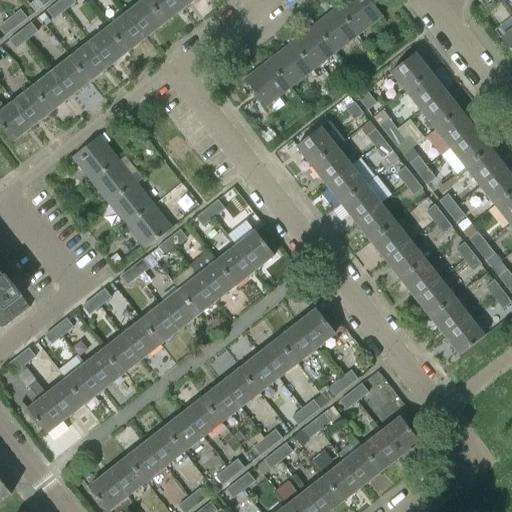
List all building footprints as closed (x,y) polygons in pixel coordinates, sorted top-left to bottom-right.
[(61,0),(58,3),(65,12),(76,3),(73,0),(61,0)] [(146,38),(165,23),(147,0),(145,0),(128,14),(146,38)] [(177,0),(147,0),(165,23),(184,9),(177,0)] [(177,0),(184,9),(195,0),(177,0)] [(370,0),(348,0),(338,8),(359,35),(383,16),(370,0)] [(58,3),(48,11),(54,20),(65,12),(58,3)] [(338,8),(315,26),(336,53),(359,35),(338,8)] [(10,19),(17,28),(27,20),(21,11),(10,19)] [(128,14),(109,29),(128,53),(146,38),(128,14)] [(0,26),(0,28),(6,36),(17,28),(10,19),(0,26)] [(21,32),(27,41),(38,33),(31,24),(21,32)] [(315,26),(292,44),(313,71),(336,53),(315,26)] [(109,68),(128,53),(109,29),(90,44),(109,68)] [(511,53),(511,30),(501,39),(511,53)] [(21,32),(10,41),(17,50),(27,41),(21,32)] [(90,44),(71,58),(90,82),(109,68),(90,44)] [(292,44),(269,62),(290,89),(313,71),(292,44)] [(407,92),(431,73),(415,54),(391,73),(407,92)] [(71,97),(90,82),(71,58),(52,73),(71,97)] [(266,108),(290,89),(269,62),(245,81),(266,108)] [(52,73),(33,88),(52,112),(71,97),(52,73)] [(445,92),(431,73),(407,92),(421,111),(445,92)] [(33,127),(52,112),(33,88),(14,103),(33,127)] [(460,111),(445,92),(421,111),(436,130),(460,111)] [(359,100),(368,111),(376,104),(368,93),(359,100)] [(33,127),(14,103),(0,113),(0,124),(14,142),(33,127)] [(354,121),(363,115),(355,104),(346,110),(354,121)] [(475,130),(460,111),(436,130),(451,149),(475,130)] [(380,127),(388,137),(397,130),(389,120),(380,127)] [(297,147),(312,166),(336,148),(321,128),(297,147)] [(279,140),(271,129),(261,137),(269,147),(279,140)] [(375,148),(384,141),(375,130),(367,137),(375,148)] [(388,137),(397,148),(405,141),(397,130),(388,137)] [(490,149),(475,130),(451,149),(466,168),(490,149)] [(100,137),(73,158),(91,181),(118,160),(100,137)] [(392,152),(384,141),(375,148),(384,158),(392,152)] [(351,166),(336,148),(312,166),(327,185),(351,166)] [(505,168),(490,149),(466,168),(481,187),(505,168)] [(410,164),(418,175),(427,168),(419,157),(410,164)] [(136,183),(118,160),(91,181),(109,204),(136,183)] [(327,185),(342,204),(366,185),(351,166),(327,185)] [(405,185),(413,179),(405,168),(397,175),(405,185)] [(418,175),(427,186),(435,179),(427,168),(418,175)] [(511,192),(511,177),(505,168),(481,187),(495,205),(511,192)] [(422,189),(413,179),(405,185),(414,195),(422,189)] [(127,227),(154,206),(136,183),(109,204),(127,227)] [(342,204),(356,223),(381,204),(366,185),(342,204)] [(511,222),(511,192),(495,205),(510,224),(511,222)] [(439,202),(448,213),(456,206),(448,195),(439,202)] [(207,210),(214,218),(224,210),(218,201),(207,210)] [(356,223),(371,242),(395,223),(381,204),(356,223)] [(172,229),(154,206),(127,227),(146,250),(172,229)] [(435,223),(443,216),(435,206),(426,212),(435,223)] [(448,213),(456,223),(464,217),(456,206),(448,213)] [(207,210),(204,212),(196,218),(203,227),(214,218),(207,210)] [(452,227),(443,216),(435,223),(443,234),(452,227)] [(371,242),(386,261),(410,242),(395,223),(371,242)] [(169,239),(176,248),(187,239),(180,231),(169,239)] [(274,256),(256,232),(236,247),(255,271),(274,256)] [(469,240),(477,250),(486,244),(477,233),(469,240)] [(169,239),(158,248),(165,256),(176,248),(169,239)] [(386,261),(401,280),(425,261),(410,242),(386,261)] [(464,261),(473,254),(464,243),(456,250),(464,261)] [(477,250),(486,261),(494,254),(486,244),(477,250)] [(236,247),(217,262),(236,286),(255,271),(236,247)] [(481,265),(473,254),(464,261),(473,271),(481,265)] [(149,269),(143,260),(132,268),(139,277),(149,269)] [(401,280),(416,299),(440,280),(425,261),(401,280)] [(217,301),(236,286),(217,262),(198,277),(217,301)] [(132,268),(121,277),(128,286),(139,277),(132,268)] [(499,278),(507,288),(511,284),(511,277),(507,271),(499,278)] [(0,272),(0,322),(4,328),(30,308),(22,298),(23,297),(14,286),(12,288),(0,272)] [(198,277),(180,291),(198,315),(217,301),(198,277)] [(416,299),(431,317),(455,298),(440,280),(416,299)] [(494,298),(502,292),(494,281),(486,288),(494,298)] [(94,298),(101,307),(111,299),(105,290),(94,298)] [(179,330),(198,315),(180,291),(161,306),(179,330)] [(511,303),(502,292),(494,298),(502,309),(511,303)] [(94,298),(83,307),(90,315),(101,307),(94,298)] [(431,317),(445,336),(469,317),(455,298),(431,317)] [(161,306),(142,321),(160,345),(179,330),(161,306)] [(336,334),(317,310),(297,325),(316,349),(336,334)] [(485,337),(469,317),(445,336),(461,356),(485,337)] [(56,328),(62,336),(73,328),(67,319),(56,328)] [(142,360),(160,345),(142,321),(123,336),(142,360)] [(316,349),(297,325),(278,340),(297,364),(316,349)] [(56,328),(45,336),(52,345),(62,336),(56,328)] [(123,336),(104,350),(123,374),(142,360),(123,336)] [(297,364),(278,340),(260,354),(278,379),(297,364)] [(18,358),(25,366),(36,357),(29,349),(18,358)] [(104,389),(123,374),(104,350),(85,365),(104,389)] [(278,379),(260,354),(241,369),(260,393),(278,379)] [(18,358),(8,366),(14,375),(25,366),(18,358)] [(85,365),(66,380),(85,404),(104,389),(85,365)] [(260,393),(241,369),(222,384),(241,408),(260,393)] [(340,380),(347,389),(358,380),(351,371),(340,380)] [(66,419),(85,404),(66,380),(47,395),(66,419)] [(329,388),(336,397),(347,389),(340,380),(329,388)] [(241,408),(222,384),(203,399),(222,423),(241,408)] [(351,393),(357,402),(368,393),(361,385),(351,393)] [(351,393),(340,402),(347,410),(357,402),(351,393)] [(66,419),(47,395),(28,410),(47,434),(66,419)] [(222,423),(203,399),(184,414),(203,438),(222,423)] [(302,409),(309,418),(320,409),(313,401),(302,409)] [(292,418),(299,426),(309,418),(302,409),(292,418)] [(203,438),(184,414),(165,428),(184,452),(203,438)] [(313,423),(320,431),(330,423),(324,415),(313,423)] [(381,433),(400,457),(420,442),(401,418),(381,433)] [(313,423),(303,431),(309,439),(320,431),(313,423)] [(184,452),(165,428),(146,443),(165,467),(184,452)] [(265,439),(271,448),(282,439),(275,431),(265,439)] [(381,472),(400,457),(381,433),(362,448),(381,472)] [(261,456),(268,450),(271,448),(265,439),(254,447),(261,456)] [(165,467),(146,443),(127,458),(146,482),(165,467)] [(275,453),(281,461),(292,453),(286,444),(275,453)] [(344,462),(362,486),(381,472),(362,448),(344,462)] [(281,461),(275,453),(264,461),(271,469),(281,461)] [(146,482),(127,458),(108,473),(127,497),(146,482)] [(238,460),(227,468),(234,477),(244,469),(238,460)] [(343,501),(362,486),(344,462),(325,477),(343,501)] [(216,477),(223,485),(234,477),(227,468),(216,477)] [(107,511),(127,497),(108,473),(89,488),(107,511)] [(238,482),(244,490),(255,482),(248,474),(238,482)] [(306,492),(321,511),(329,511),(343,501),(325,477),(306,492)] [(0,480),(0,479),(0,503),(11,494),(0,480)] [(285,480),(272,488),(279,499),(291,491),(285,480)] [(238,482),(227,490),(233,498),(244,490),(238,482)] [(189,498),(196,507),(206,498),(200,490),(189,498)] [(291,511),(321,511),(306,492),(287,507),(291,511)] [(178,506),(182,511),(188,511),(196,507),(189,498),(178,506)] [(216,511),(217,511),(210,503),(200,511),(216,511)]
